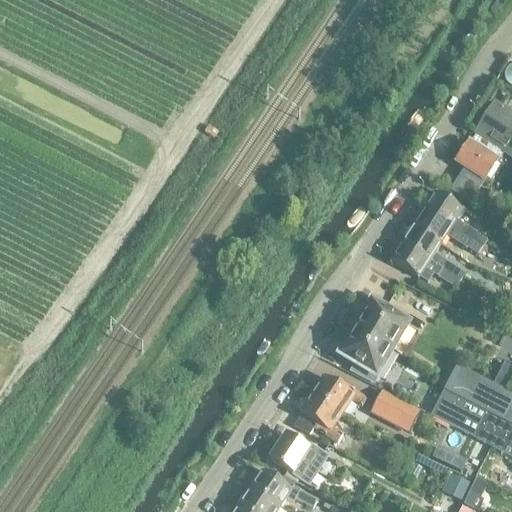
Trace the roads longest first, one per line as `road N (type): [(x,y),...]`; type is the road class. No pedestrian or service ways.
road 1 (residential): [(192,511),(511,30)]
road 2 (track): [(0,399),(271,0)]
